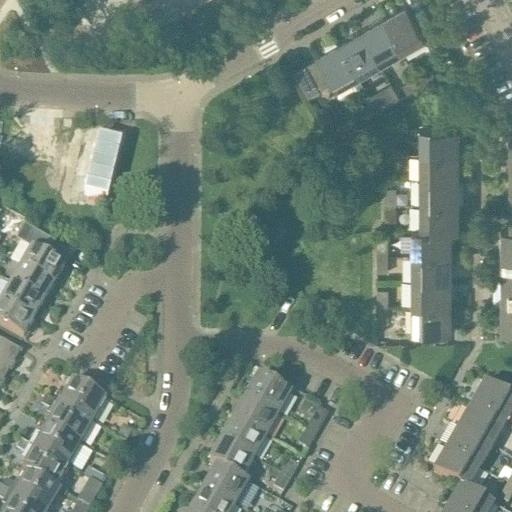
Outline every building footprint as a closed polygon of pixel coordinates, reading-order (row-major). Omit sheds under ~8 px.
[(136,0),(142,10),(157,2),(167,18),(199,0),(136,0)] [(424,38),(405,3),(381,17),(401,52),(424,38)] [(401,52),(381,17),(359,29),(379,64),(401,52)] [(379,64),(359,29),(337,42),(357,76),(379,64)] [(357,76),(337,42),(315,54),(317,57),(331,82),(335,89),(357,76)] [(317,57),(294,71),(308,95),(331,82),(317,57)] [(415,76),(421,86),(436,77),(430,68),(415,76)] [(421,86),(415,76),(401,84),(406,94),(421,86)] [(386,92),(374,99),(371,101),(377,111),(392,102),(386,92)] [(357,109),(362,119),(377,111),(371,101),(357,109)] [(357,127),(355,123),(353,119),(339,127),(344,135),(357,127)] [(417,154),(458,154),(458,127),(417,127),(417,154)] [(384,154),(395,154),(395,137),(384,137),(384,154)] [(395,154),(384,154),(384,170),(395,170),(395,154)] [(458,154),(417,154),(417,179),(458,179),(458,154)] [(458,179),(417,179),(417,204),(458,204),(458,179)] [(384,204),(395,204),(395,187),(384,187),(384,204)] [(395,204),(384,204),(384,221),(395,221),(395,204)] [(458,204),(417,204),(417,229),(418,229),(450,230),(458,230),(458,204)] [(272,221),(262,240),(279,250),(290,231),(272,221)] [(20,244),(10,261),(21,267),(54,287),(64,268),(46,258),(54,244),(25,227),(16,242),(20,244)] [(418,229),(417,229),(409,229),(409,255),(449,255),(450,230),(418,229)] [(500,255),(511,254),(511,229),(508,230),(508,229),(500,229),(500,255)] [(376,255),(387,255),(387,238),(376,238),(376,255)] [(511,254),(500,255),(500,280),(511,280),(511,254)] [(387,255),(376,255),(376,272),(387,272),(387,255)] [(449,255),(409,255),(409,280),(449,280),(449,255)] [(11,285),(44,304),(54,287),(21,267),(11,285)] [(449,280),(409,280),(409,305),(449,305),(449,280)] [(511,280),(500,280),(500,305),(511,305),(511,280)] [(0,303),(34,322),(44,304),(11,285),(0,303)] [(376,305),(387,305),(387,289),(376,289),(376,305)] [(34,322),(0,303),(0,327),(23,341),(34,322)] [(387,305),(376,305),(376,322),(387,322),(387,305)] [(409,332),(449,332),(449,305),(409,305),(409,332)] [(500,332),(511,331),(511,305),(500,305),(500,332)] [(0,365),(12,373),(15,367),(13,365),(19,355),(21,356),(23,354),(0,341),(0,365)] [(12,373),(0,365),(0,389),(2,390),(5,384),(3,383),(9,372),(11,374),(12,373)] [(246,398),(280,418),(292,396),(259,376),(246,398)] [(54,402),(94,425),(107,402),(72,383),(64,396),(59,393),(54,402)] [(511,417),(511,400),(484,384),(472,407),(506,427),(511,417)] [(47,398),(42,406),(49,411),(54,414),(47,427),(86,450),(87,448),(82,445),(94,425),(54,402),(47,398)] [(280,418),(246,398),(234,419),(268,439),(280,418)] [(506,427),(472,407),(459,429),(494,449),(506,427)] [(328,416),(318,410),(305,432),(315,438),(328,416)] [(268,439),(234,419),(222,441),(255,461),(268,439)] [(86,450),(47,427),(39,440),(34,437),(29,445),(69,469),(80,449),(85,452),(86,450)] [(121,430),(118,436),(126,441),(131,432),(125,429),(121,430)] [(494,449),(459,429),(446,450),(481,470),(494,449)] [(315,438),(305,432),(298,446),(307,452),(315,438)] [(255,461),(222,441),(209,464),(216,468),(216,467),(243,482),(255,461)] [(16,450),(24,455),(28,448),(28,447),(21,442),(16,450)] [(69,469),(29,445),(28,447),(28,448),(24,455),(29,458),(21,471),(61,493),(66,496),(67,495),(57,489),(69,469)] [(468,492),(469,492),(481,470),(446,450),(433,474),(459,489),(460,488),(468,492)] [(281,475),(291,481),(298,468),(288,462),(281,475)] [(204,488),(237,507),(250,486),(243,482),(216,467),(216,468),(204,488)] [(106,480),(88,470),(83,477),(102,488),(106,480)] [(61,493),(21,471),(26,475),(19,487),(14,484),(9,493),(42,511),(50,511),(60,496),(65,499),(66,496),(61,493)] [(291,481),(281,475),(273,489),(283,494),(291,481)] [(511,498),(511,487),(507,485),(498,500),(508,505),(511,498)] [(6,498),(9,493),(1,488),(0,487),(0,501),(3,503),(4,502),(6,498)] [(234,511),(237,507),(204,488),(192,510),(196,511),(234,511)] [(460,488),(459,489),(447,510),(450,511),(492,511),(495,508),(469,492),(468,492),(460,488)] [(4,511),(42,511),(9,493),(6,498),(4,502),(9,505),(4,511)]
